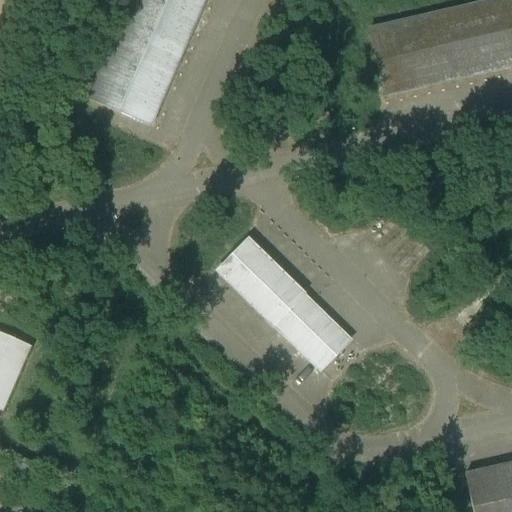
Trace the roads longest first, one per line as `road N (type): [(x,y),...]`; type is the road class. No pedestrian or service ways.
road 1 (unclassified): [(399,449),(354,452),(323,438),(157,275)]
road 2 (unclassified): [(244,174),(444,374)]
road 3 (unclassified): [(244,174),(511,112)]
road 4 (unclassified): [(182,186),(188,144),(251,0)]
road 5 (unclassified): [(60,216),(182,186)]
